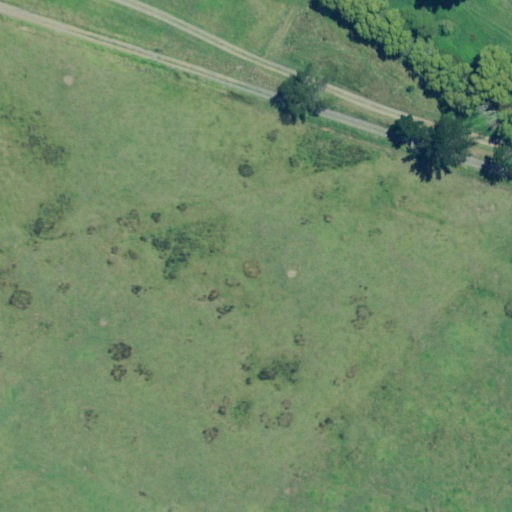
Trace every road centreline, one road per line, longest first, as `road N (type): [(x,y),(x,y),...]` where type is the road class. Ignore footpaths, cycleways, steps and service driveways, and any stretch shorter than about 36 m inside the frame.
road 1 (track): [(0,6),(511,175)]
road 2 (track): [(131,0),(266,60),(511,149)]
